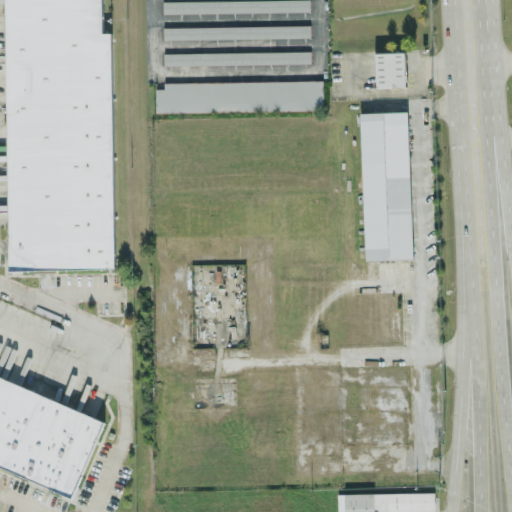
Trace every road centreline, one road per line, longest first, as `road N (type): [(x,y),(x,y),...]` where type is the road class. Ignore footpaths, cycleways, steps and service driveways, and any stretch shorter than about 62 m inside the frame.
road 1 (trunk): [(480,171),(459,256),(448,511)]
road 2 (primary): [(484,238),(470,256),(481,511)]
road 3 (primary): [(511,494),(494,255),(484,238)]
